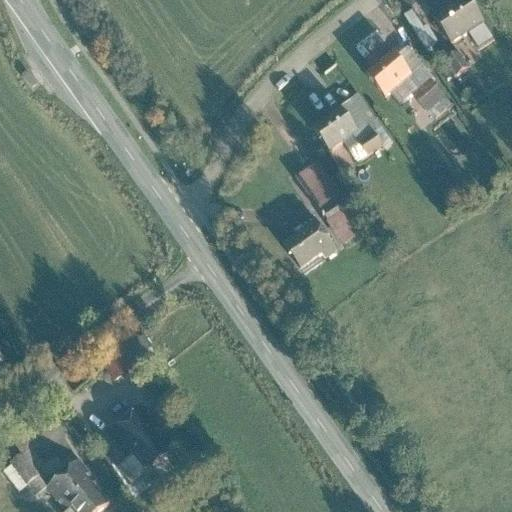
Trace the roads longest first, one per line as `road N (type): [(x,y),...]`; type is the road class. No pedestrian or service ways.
road 1 (tertiary): [(205,263),(380,511)]
road 2 (residential): [(173,219),(209,182),(263,93),(365,0)]
road 3 (tertiary): [(20,0),(173,219)]
road 4 (residential): [(205,263),(0,414)]
